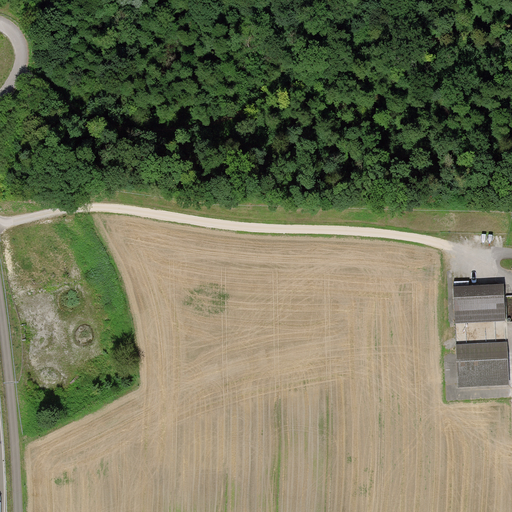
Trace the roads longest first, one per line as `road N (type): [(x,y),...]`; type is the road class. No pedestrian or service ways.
road 1 (track): [(24,65),(79,114),(122,130),(160,131),(246,110),(386,49),(511,24)]
road 2 (track): [(511,277),(383,239),(100,210),(0,225)]
road 3 (track): [(19,511),(0,313)]
